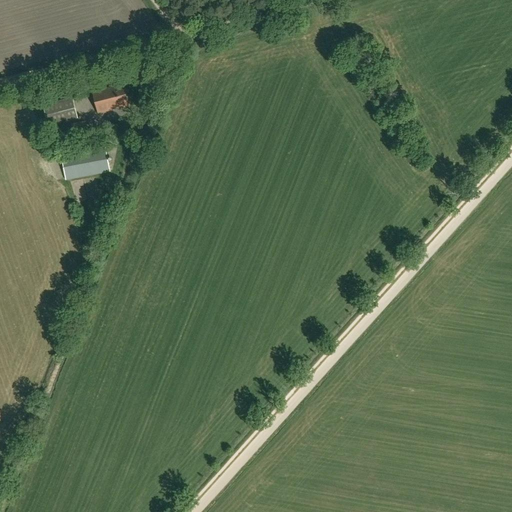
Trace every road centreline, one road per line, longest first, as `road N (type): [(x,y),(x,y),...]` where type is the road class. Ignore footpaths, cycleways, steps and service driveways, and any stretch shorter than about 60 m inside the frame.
road 1 (unclassified): [(195,511),(511,159)]
road 2 (unclassified): [(64,68),(324,0)]
